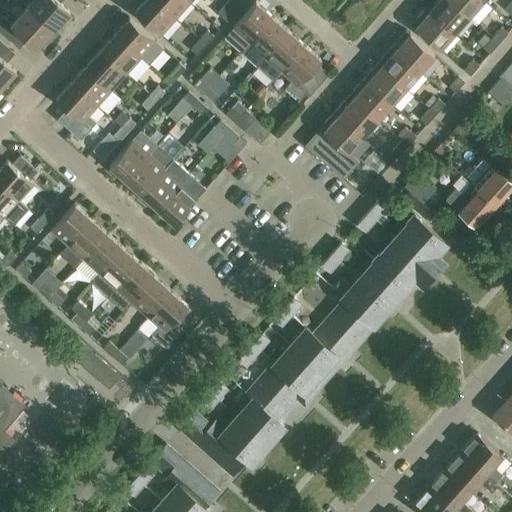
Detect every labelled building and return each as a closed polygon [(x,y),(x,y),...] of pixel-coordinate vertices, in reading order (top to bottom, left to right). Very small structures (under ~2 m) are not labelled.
[(31,0),(28,5),(54,28),(70,10),(59,0),(31,0)] [(161,34),(176,17),(156,0),(143,0),(135,10),(161,34)] [(156,0),(176,17),(190,1),(189,0),(156,0)] [(227,0),(223,5),(233,14),(245,0),(227,0)] [(255,0),(232,26),(224,36),(241,51),(249,41),(272,15),(255,0)] [(430,9),(455,31),(469,14),(453,0),(437,0),(431,8),(430,9)] [(453,0),(469,14),(481,0),(453,0)] [(37,47),(54,28),(28,5),(12,22),(4,14),(0,18),(0,28),(14,41),(22,32),(37,47)] [(227,20),(233,14),(223,5),(217,12),(227,20)] [(440,47),(455,31),(430,9),(431,8),(427,5),(412,22),(440,47)] [(241,51),(257,64),(289,29),(272,15),(249,41),(241,51)] [(115,33),(141,56),(148,63),(163,47),(129,16),(115,33)] [(502,25),(493,35),(499,41),(508,31),(502,25)] [(396,48),(420,70),(435,53),(407,28),(392,45),(395,49),(396,48)] [(208,29),(199,38),(206,44),(214,34),(208,29)] [(281,69),(281,70),(305,43),(289,29),(257,64),(273,78),(281,69)] [(100,49),(126,72),(141,56),(115,33),(100,49)] [(483,46),(490,52),(499,41),(493,35),(483,46)] [(0,87),(0,88),(17,69),(1,55),(9,46),(0,37),(0,87)] [(197,53),(206,44),(199,38),(191,48),(197,53)] [(306,92),(309,95),(329,72),(318,62),(321,58),(305,43),(281,70),(292,79),(284,87),(299,100),(306,92)] [(378,61),(406,86),(420,70),(396,48),(395,49),(392,45),(378,61)] [(86,65),(112,88),(126,72),(100,49),(86,65)] [(464,68),(470,74),(479,64),(473,58),(464,68)] [(171,83),(177,76),(186,67),(179,61),(171,70),(164,77),(171,83)] [(363,77),(391,102),(406,86),(378,61),(363,77)] [(511,61),(506,68),(500,75),(511,85),(511,61)] [(71,81),(97,104),(112,88),(86,65),(71,81)] [(449,85),(456,91),(465,80),(458,74),(449,85)] [(511,85),(500,75),(487,89),(503,102),(511,92),(511,85)] [(194,84),(204,92),(209,85),(200,77),(194,84)] [(349,93),(377,118),(391,102),(363,77),(349,93)] [(89,114),(97,104),(71,81),(57,97),(67,107),(58,117),(81,138),(97,121),(89,114)] [(158,84),(150,93),(157,99),(165,90),(158,84)] [(219,94),(209,85),(204,92),(213,100),(219,94)] [(179,101),(188,109),(198,98),(189,90),(179,101)] [(148,109),(156,99),(150,93),(141,103),(148,109)] [(338,113),(363,135),(377,118),(349,93),(335,109),(339,112),(338,113)] [(439,97),(430,107),(436,113),(445,102),(439,97)] [(198,98),(192,105),(200,112),(202,113),(208,106),(198,98)] [(494,114),(478,101),(471,109),(487,122),(494,114)] [(226,112),(235,121),(241,114),(232,106),(226,112)] [(420,117),(427,123),(436,113),(430,107),(420,117)] [(235,121),(260,142),(271,130),(246,109),(241,114),(235,121)] [(335,109),(305,144),(343,178),(359,160),(349,150),(363,135),(338,113),(339,112),(335,109)] [(129,116),(121,126),(128,131),(136,122),(129,116)] [(221,118),(215,125),(223,132),(225,133),(230,127),(221,118)] [(397,132),(402,137),(401,139),(407,145),(416,135),(404,124),(397,132)] [(93,149),(103,158),(128,131),(121,126),(113,135),(109,132),(93,149)] [(471,136),(495,157),(503,147),(480,126),(471,136)] [(234,142),(240,135),(230,127),(225,133),(234,142)] [(133,138),(110,164),(126,179),(158,144),(157,143),(141,129),(133,138)] [(392,150),(398,156),(407,145),(401,139),(392,150)] [(435,149),(445,157),(451,150),(441,142),(435,149)] [(158,144),(126,179),(142,193),(166,167),(165,166),(173,158),(158,144)] [(435,149),(404,185),(422,201),(426,197),(434,188),(425,180),(445,157),(435,149)] [(373,150),(364,160),(377,171),(386,161),(373,150)] [(0,181),(19,199),(34,182),(30,178),(38,169),(20,153),(12,162),(8,158),(0,167),(0,181)] [(174,158),(166,167),(142,193),(158,208),(190,173),(174,158)] [(511,178),(491,160),(471,181),(493,201),(511,180),(511,178)] [(206,187),(190,173),(158,208),(175,222),(206,187)] [(475,222),(493,201),(471,181),(464,175),(445,196),(475,222)] [(0,210),(5,215),(5,214),(14,223),(28,207),(19,199),(0,181),(0,210)] [(425,215),(431,209),(409,190),(403,196),(425,215)] [(51,229),(67,243),(68,243),(91,217),(75,202),(51,229)] [(376,202),(367,213),(374,219),(383,209),(376,202)] [(48,208),(39,217),(46,223),(54,213),(48,208)] [(210,425),(194,410),(181,425),(234,472),(247,457),(250,460),(283,423),(275,416),(295,393),(302,399),(314,386),(315,387),(415,273),(412,270),(423,279),(441,259),(430,250),(433,253),(445,240),(415,213),(349,288),(339,279),(332,287),(344,298),(313,333),(305,326),(238,402),(244,407),(227,425),(217,417),(210,425)] [(367,213),(357,224),(365,230),(374,219),(367,213)] [(37,232),(46,223),(39,217),(31,226),(37,232)] [(68,243),(67,243),(59,252),(75,266),(83,257),(84,258),(107,232),(91,217),(68,243)] [(84,258),(99,272),(100,272),(123,246),(107,232),(84,258)] [(340,243),(331,254),(338,260),(348,249),(340,243)] [(100,272),(99,272),(92,281),(108,295),(139,261),(123,246),(100,272)] [(0,267),(3,270),(8,264),(17,255),(10,249),(5,254),(0,249),(0,267)] [(331,254),(322,264),(329,271),(338,260),(331,254)] [(139,261),(108,295),(124,310),(131,301),(132,301),(155,275),(139,261)] [(22,262),(16,268),(25,276),(31,270),(22,262)] [(155,275),(132,301),(148,316),(172,290),(155,275)] [(39,289),(48,297),(54,290),(45,282),(39,289)] [(64,299),(54,290),(48,297),(58,306),(64,299)] [(188,304),(172,290),(148,316),(138,326),(148,335),(151,333),(166,347),(183,328),(174,320),(188,304)] [(293,297),(284,308),(291,314),(300,304),(293,297)] [(284,308),(274,318),(281,325),(291,314),(284,308)] [(71,318),(81,326),(87,320),(77,311),(71,318)] [(96,328),(87,320),(81,326),(90,334),(96,328)] [(138,327),(119,349),(119,348),(113,355),(122,363),(128,357),(129,358),(148,337),(138,327)] [(261,333),(252,344),(259,350),(269,340),(261,333)] [(103,346),(113,355),(119,348),(109,340),(103,346)] [(252,344),(242,354),(250,361),(259,350),(252,344)] [(219,381),(210,392),(217,398),(226,388),(219,381)] [(2,428),(24,404),(1,384),(0,384),(0,454),(14,438),(2,428)] [(210,392),(200,402),(207,409),(217,398),(210,392)] [(511,431),(511,399),(508,395),(492,414),(511,431)] [(460,449),(494,481),(501,473),(494,467),(495,465),(492,463),(500,453),(476,431),(460,449)] [(204,511),(208,508),(205,505),(218,490),(165,443),(152,458),(168,473),(161,481),(170,489),(152,509),(147,504),(140,511),(204,511)] [(443,467),(468,490),(477,480),(490,492),(497,483),(494,481),(460,449),(443,467)] [(144,466),(135,477),(142,484),(152,473),(144,466)] [(428,485),(458,511),(471,511),(473,511),(460,499),(468,490),(443,467),(428,485)] [(135,477),(125,488),(133,494),(142,484),(135,477)] [(458,511),(428,485),(412,502),(422,511),(458,511)]
